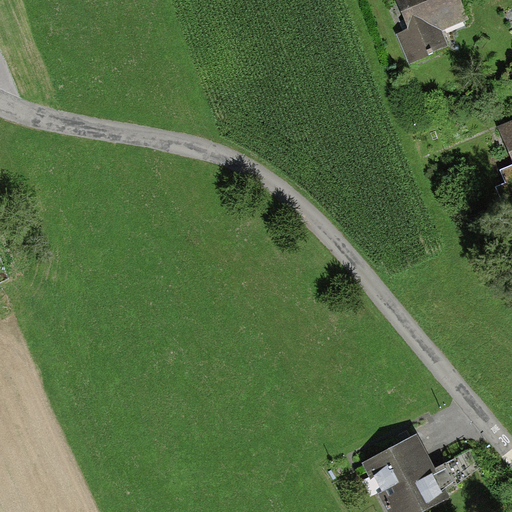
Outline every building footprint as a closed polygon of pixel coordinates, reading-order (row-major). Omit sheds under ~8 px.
[(395,0),(409,32),(396,38),(409,69),(434,58),(433,56),(449,49),(441,32),(468,21),(458,0),(395,0)] [(511,124),(498,130),(511,163),(511,124)] [(511,167),(500,173),(505,185),(495,189),(511,228),(511,167)] [(435,472),(417,439),(363,467),(386,511),(430,511),(451,501),(448,495),(458,487),(447,466),(435,472)] [(356,488),(351,477),(338,484),(343,495),(356,488)]
